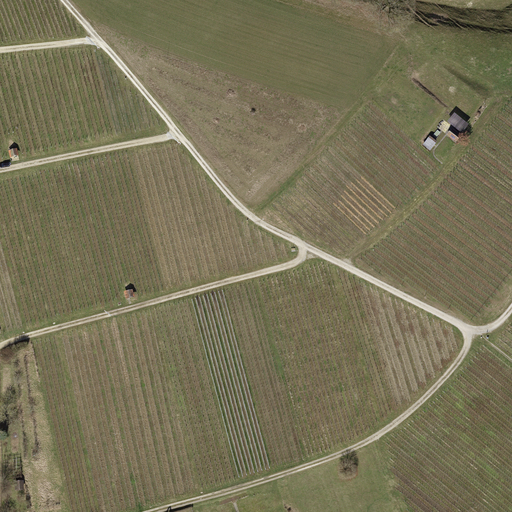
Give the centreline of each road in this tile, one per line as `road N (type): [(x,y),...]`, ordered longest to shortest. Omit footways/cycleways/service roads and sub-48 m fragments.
road 1 (track): [(66,0),(250,215),(469,328),(490,327),(511,307)]
road 2 (track): [(156,511),(310,466),(382,433),(439,384),(462,356),(469,328)]
road 3 (track): [(309,247),(284,265),(0,348)]
road 4 (track): [(178,133),(0,170)]
